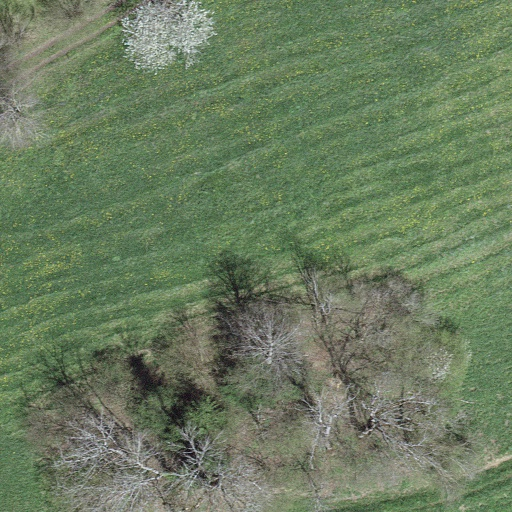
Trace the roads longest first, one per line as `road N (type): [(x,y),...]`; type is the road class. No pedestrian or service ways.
road 1 (track): [(345,511),(480,486),(511,472)]
road 2 (track): [(0,83),(131,0)]
